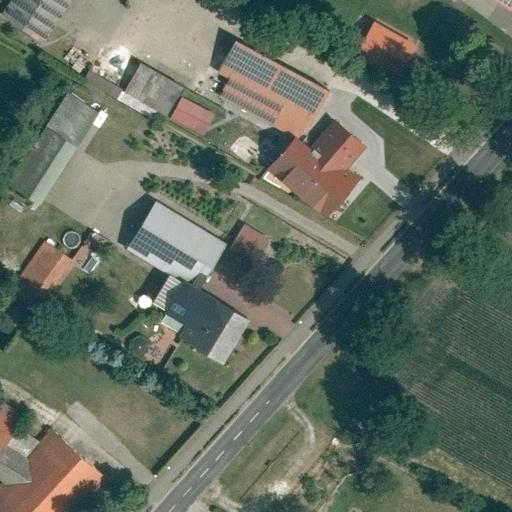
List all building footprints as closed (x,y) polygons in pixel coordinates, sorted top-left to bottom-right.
[(13,0),(2,17),(43,45),(73,0),(13,0)] [(511,0),(498,0),(509,8),(511,4),(511,0)] [(374,25),(357,56),(396,78),(413,46),(374,25)] [(333,97),(327,93),(329,90),(237,39),(219,71),(229,77),(219,96),(295,138),(307,121),(311,124),(333,97)] [(158,111),(166,116),(183,88),(141,64),(125,92),(158,111)] [(152,121),(158,111),(125,92),(91,73),(85,82),(152,121)] [(314,147),(309,153),(350,187),(356,180),(362,186),(393,149),(409,131),(361,91),(359,93),(351,87),(340,100),(335,96),(333,97),(311,124),(303,133),(308,137),(306,140),(314,147)] [(69,93),(9,186),(40,206),(100,113),(69,93)] [(181,96),(170,116),(199,133),(210,113),(181,96)] [(428,147),(409,131),(393,149),(413,165),(428,147)] [(293,139),(269,168),(326,216),(350,187),(309,153),(293,139)] [(184,282),(199,292),(228,245),(156,201),(127,248),(172,275),(184,282)] [(244,224),(231,245),(256,261),(269,240),(244,224)] [(94,232),(71,263),(90,276),(113,245),(94,232)] [(72,259),(46,241),(0,308),(0,314),(24,331),(72,259)] [(166,311),(184,282),(172,275),(154,304),(166,311)] [(180,338),(220,363),(248,318),(208,293),(206,296),(199,292),(184,282),(166,311),(161,319),(184,333),(180,338)] [(0,477),(5,481),(40,442),(16,428),(23,416),(0,401),(0,477)] [(0,511),(79,511),(93,496),(106,508),(121,491),(52,429),(40,442),(5,481),(0,486),(0,511)]
